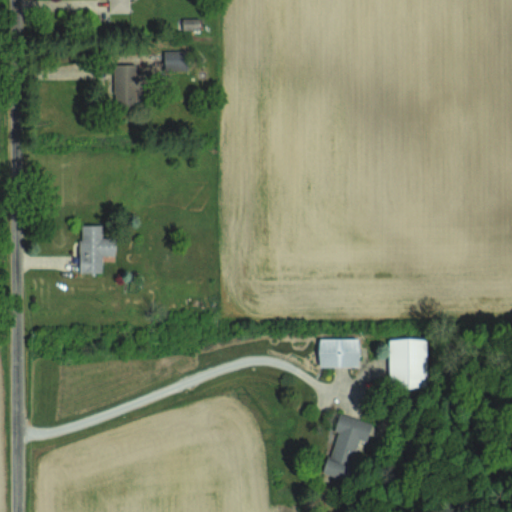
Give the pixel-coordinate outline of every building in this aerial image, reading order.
[(128,12),(127,0),(106,0),(107,12),(128,12)] [(199,17),(182,18),(182,29),(199,29),(199,17)] [(187,49),(163,50),(164,70),(187,69),(187,49)] [(114,63),(113,105),(135,105),(135,98),(142,98),(143,86),(146,86),(147,72),(135,72),(135,64),(114,63)] [(80,272),(102,271),(102,255),(115,255),(114,236),(102,237),(101,224),(79,224),(80,272)] [(357,337),(318,338),(319,366),(358,365),(357,337)] [(388,338),(388,387),(426,387),(426,338),(388,338)] [(371,421),(338,413),(334,430),(324,473),(347,478),(357,439),(367,442),(371,421)]
